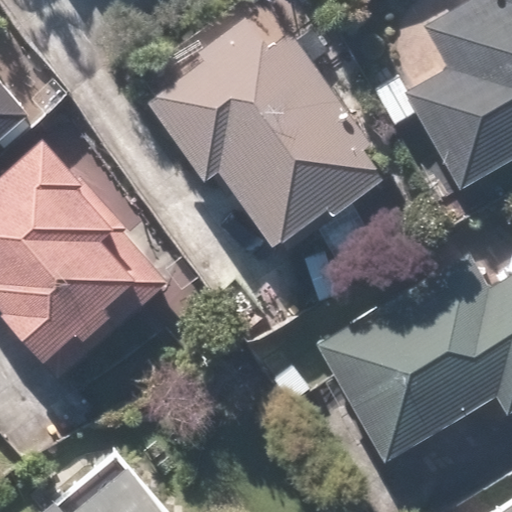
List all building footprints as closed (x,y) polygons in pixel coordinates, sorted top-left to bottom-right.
[(266,0),(159,82),(224,167),(237,157),(298,237),(345,200),(351,207),(401,169),(379,140),(387,134),(284,0),(266,0)] [(511,0),(470,0),(430,23),(453,65),(417,85),(470,179),(511,155),(511,0)] [(0,141),(47,101),(0,47),(0,141)] [(0,178),(0,275),(65,348),(93,323),(100,330),(131,302),(124,295),(157,266),(146,254),(121,226),(130,218),(93,177),(99,171),(58,126),(0,178)] [(390,453),(499,391),(511,412),(511,411),(511,225),(322,334),(390,453)] [(42,511),(209,511),(144,430),(42,511)] [(511,511),(511,497),(488,511),(511,511)]
